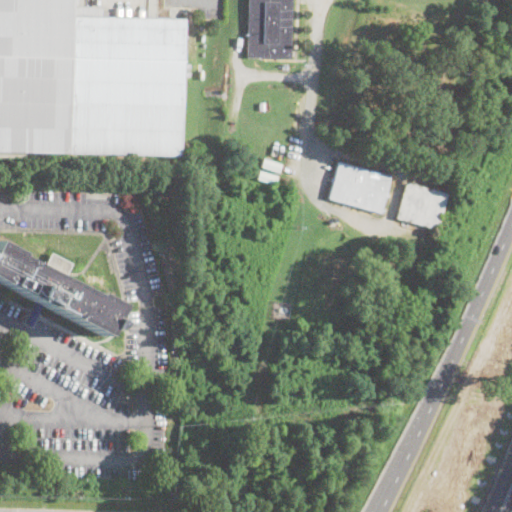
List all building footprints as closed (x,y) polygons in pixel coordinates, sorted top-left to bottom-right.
[(0,0),(77,0),(77,7),(101,8),(101,17),(184,19),(180,156),(58,153),(58,158),(0,156),(0,0)] [(292,0),(291,59),(246,57),(247,0),(292,0)] [(281,163),(278,172),(260,166),(263,157),(281,163)] [(390,175),(380,213),(328,198),(338,161),(390,175)] [(277,175),(275,183),(256,178),(259,170),(277,175)] [(447,193),(437,230),(396,218),(405,182),(447,193)] [(0,244),(16,252),(15,256),(43,270),(52,253),(73,263),(64,280),(92,294),(93,292),(118,305),(111,318),(116,321),(111,330),(106,327),(102,336),(0,284),(0,244)]
